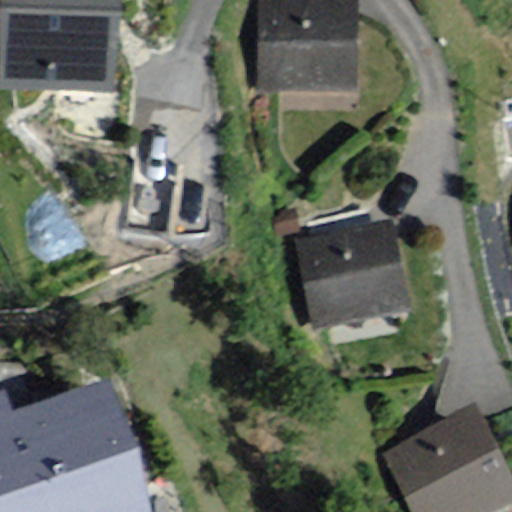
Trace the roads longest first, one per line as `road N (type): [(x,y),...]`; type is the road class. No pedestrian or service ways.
road 1 (residential): [(390,0),(427,50),(438,81),(485,389)]
road 2 (residential): [(206,0),(196,62),(194,226)]
